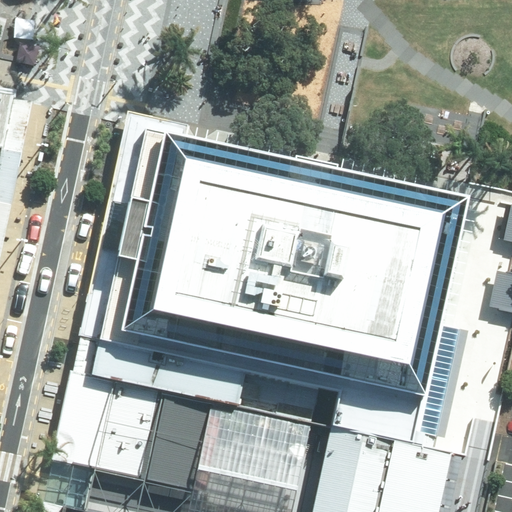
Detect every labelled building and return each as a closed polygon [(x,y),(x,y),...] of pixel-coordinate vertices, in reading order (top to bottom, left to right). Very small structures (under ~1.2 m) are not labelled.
[(117,336),(445,407),(468,302),(486,214),(159,142),(117,336)] [(498,244),(511,246),(511,210),(505,209),(498,244)] [(481,310),(511,317),(511,281),(490,276),(481,310)] [(438,454),(445,407),(117,336),(106,383),(202,405),(319,431),(409,448),(438,454)] [(202,405),(106,383),(86,472),(181,493),(202,405)] [(303,511),(427,511),(438,454),(319,431),(303,511)]
